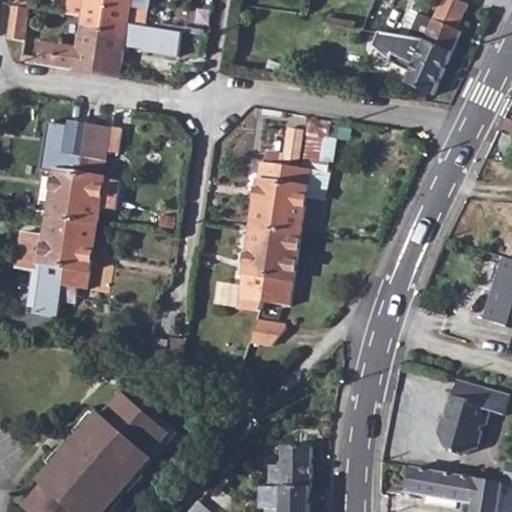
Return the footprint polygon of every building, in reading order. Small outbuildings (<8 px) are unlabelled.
[(86,0),(84,18),(107,22),(110,0),(86,0)] [(110,0),(107,22),(141,27),(146,28),(148,10),(132,7),(132,0),(110,0)] [(412,12),(400,38),(410,40),(412,35),(426,42),(454,54),(463,34),(458,32),(470,7),(453,0),(444,0),(435,22),(412,12)] [(30,10),(15,8),(10,40),(27,43),(32,11),(30,10)] [(107,22),(84,18),(79,49),(42,44),(39,67),(99,76),(107,22)] [(107,22),(99,76),(121,79),(126,43),(138,45),(141,27),(107,22)] [(454,54),(426,42),(410,40),(400,38),(382,36),(376,50),(385,58),(394,64),(402,69),(412,73),(407,85),(435,97),(454,54)] [(73,109),(71,125),(88,128),(88,127),(90,111),(73,109)] [(51,201),(49,219),(73,222),(88,128),(71,125),(67,154),(70,154),(67,173),(46,170),(42,199),(51,201)] [(88,128),(73,222),(98,226),(101,207),(117,210),(121,183),(105,180),(95,178),(97,159),(107,161),(108,154),(118,155),(122,131),(88,127),(88,128)] [(262,163),(252,228),(277,232),(287,166),(301,168),(307,132),(290,129),(286,156),(268,153),(266,163),(262,163)] [(95,178),(105,180),(107,161),(97,159),(95,178)] [(287,166),(277,232),(301,236),(311,170),(301,168),(287,166)] [(73,222),(49,219),(46,237),(31,235),(25,270),(50,273),(51,264),(66,266),(73,222)] [(66,266),(63,285),(88,290),(98,226),(73,222),(66,266)] [(252,228),(239,308),(264,312),(265,306),(266,303),(277,232),(252,228)] [(277,232),(266,303),(291,307),(301,236),(277,232)] [(511,261),(504,259),(484,320),(511,329),(511,261)] [(17,315),(14,336),(54,342),(57,320),(17,315)] [(259,323),(253,344),(276,347),(288,332),(288,328),(259,323)] [(172,339),(166,380),(180,385),(186,341),(172,339)] [(511,404),(511,397),(462,384),(457,400),(455,400),(443,440),(449,451),(454,452),(453,456),(462,458),(464,455),(470,457),(482,451),(486,435),(485,433),(484,430),(491,428),(495,415),(508,418),(511,404)] [(150,457),(170,434),(154,420),(125,395),(105,418),(102,415),(99,417),(82,437),(85,441),(76,451),(75,452),(80,456),(71,467),(63,460),(55,468),(43,483),(47,486),(27,508),(30,511),(108,511),(121,498),(127,491),(142,474),(153,461),(154,460),(150,457)] [(77,432),(82,437),(99,417),(94,412),(77,432)] [(159,415),(154,420),(170,434),(150,457),(154,460),(153,461),(155,462),(180,433),(159,415)] [(50,464),(55,468),(63,460),(71,467),(80,456),(75,452),(76,451),(68,444),(50,464)] [(311,450),(283,450),(282,469),(271,468),(271,486),(270,491),(281,491),(311,492),(311,450)] [(411,496),(434,500),(447,502),(464,504),(462,511),(488,511),(493,483),(480,480),(480,482),(415,472),(411,496)] [(142,474),(127,491),(132,495),(147,478),(142,474)] [(310,511),(311,492),(281,491),(270,491),(262,491),(261,508),(265,511),(310,511)] [(121,498),(108,511),(118,511),(126,503),(121,498)]
